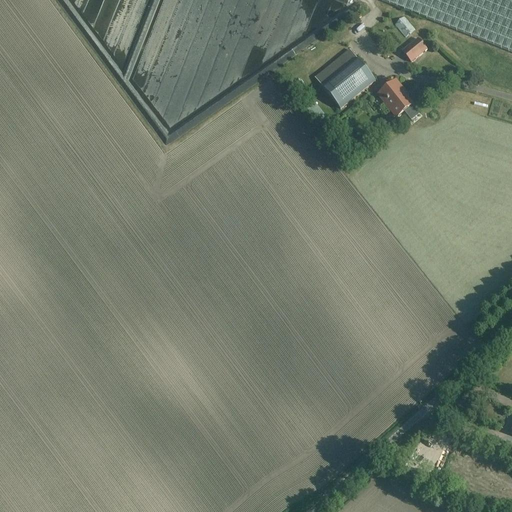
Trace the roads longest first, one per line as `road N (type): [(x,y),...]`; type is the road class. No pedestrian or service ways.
road 1 (unclassified): [(511,332),(314,511)]
road 2 (unknown): [(343,37),(376,67),(511,103)]
